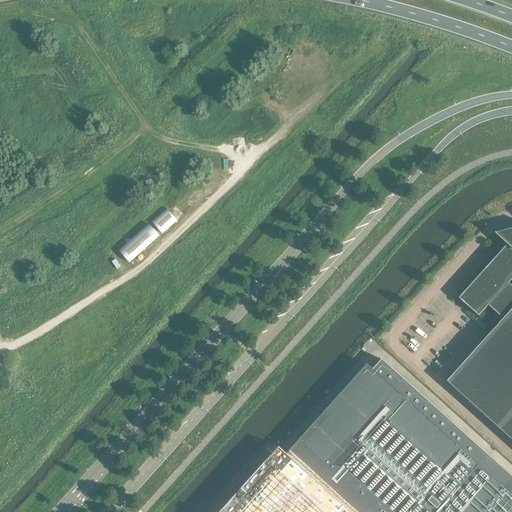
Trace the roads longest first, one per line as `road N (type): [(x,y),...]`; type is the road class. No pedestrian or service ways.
road 1 (unclassified): [(511,95),(447,111),(374,161),(58,511)]
road 2 (unclassified): [(110,511),(448,140),(511,111)]
road 3 (track): [(0,352),(123,277),(287,123)]
road 4 (track): [(248,155),(156,137),(75,22)]
road 5 (track): [(147,129),(0,229)]
road 6 (trunk): [(358,0),(511,46)]
